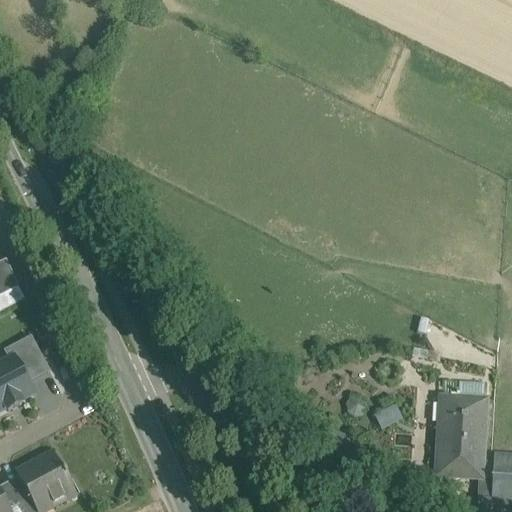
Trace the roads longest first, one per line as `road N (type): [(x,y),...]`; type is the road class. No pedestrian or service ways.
road 1 (residential): [(0,217),(80,396),(70,413),(0,450)]
road 2 (secondary): [(0,134),(123,374)]
road 3 (unclassified): [(123,374),(150,370),(222,405),(299,511)]
road 4 (secondary): [(123,374),(184,511)]
